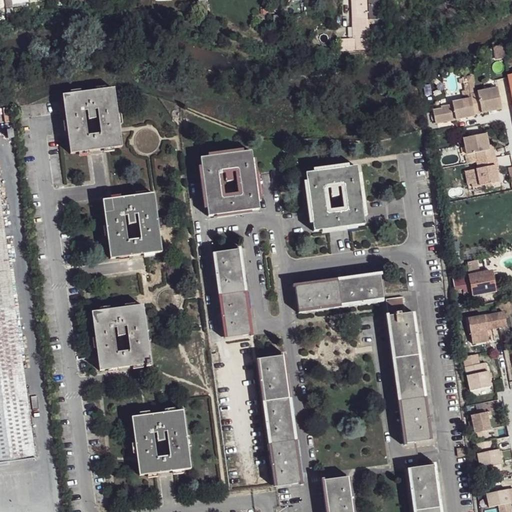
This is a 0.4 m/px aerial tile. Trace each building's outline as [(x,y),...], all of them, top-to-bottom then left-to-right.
[(351,0),(353,36),(355,36),(355,38),(342,39),(343,50),(370,51),(367,0),(351,0)] [(367,0),(369,20),(382,20),(381,0),(367,0)] [(198,3),(198,18),(207,18),(207,3),(198,3)] [(282,15),(273,16),(274,32),(283,32),(282,15)] [(462,77),(463,92),(474,91),(472,76),(462,77)] [(470,94),(471,99),(474,115),(502,109),(497,88),(477,92),(477,93),(470,94)] [(114,90),(63,96),(71,154),(121,147),(114,90)] [(433,111),(435,124),(475,117),(474,115),(471,99),(452,103),(453,105),(441,108),(441,110),(433,111)] [(464,139),(467,155),(477,153),(479,161),(494,158),(493,150),(489,151),(488,146),(485,134),(464,139)] [(200,159),(208,217),(259,210),(251,152),(200,159)] [(476,162),(478,169),(469,171),(471,185),(472,188),(499,183),(495,166),(498,165),(496,158),(495,158),(494,158),(479,161),(478,161),(476,162)] [(305,174),(314,232),(365,225),(357,167),(305,174)] [(0,461),(16,460),(33,457),(35,457),(0,195),(0,461)] [(154,195),(103,202),(111,259),(161,252),(154,195)] [(215,254),(227,339),(250,335),(238,251),(215,254)] [(469,271),(479,269),(476,260),(467,263),(469,271)] [(468,276),(471,291),(472,296),(490,292),(488,282),(494,280),(492,272),(468,276)] [(295,288),(298,311),(383,300),(380,276),(295,288)] [(468,276),(453,278),(455,291),(463,290),(464,292),(471,291),(468,276)] [(386,300),(406,444),(429,441),(412,314),(405,315),(403,297),(386,300)] [(100,371),(151,364),(143,306),(92,314),(100,371)] [(505,312),(497,314),(500,328),(507,327),(505,312)] [(497,314),(491,315),(494,330),(500,328),(497,314)] [(491,315),(468,319),(473,344),(489,341),(488,330),(494,330),(491,315)] [(461,358),(464,369),(479,366),(476,355),(461,358)] [(259,360),(277,487),(300,484),(282,357),(259,360)] [(482,365),(464,369),(470,393),(492,388),(490,382),(488,373),(484,373),(482,365)] [(183,412),(132,418),(140,476),(190,469),(183,412)] [(487,414),(471,418),(475,436),(491,432),(487,414)] [(492,441),(478,444),(483,467),(502,463),(499,448),(494,450),(492,441)] [(409,469),(415,511),(439,511),(433,466),(409,469)] [(324,481),(328,511),(352,511),(347,478),(324,481)] [(508,490),(486,495),(489,509),(511,504),(508,490)]
